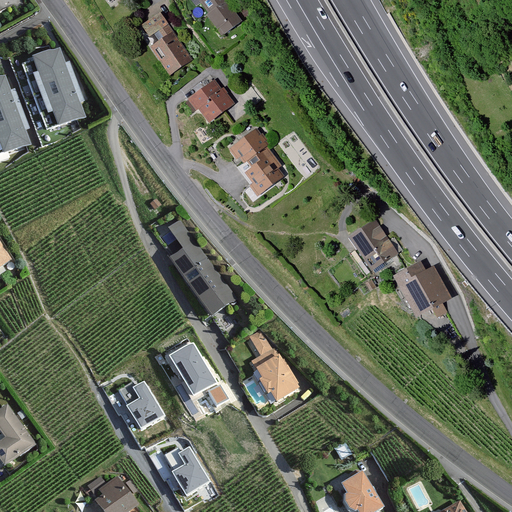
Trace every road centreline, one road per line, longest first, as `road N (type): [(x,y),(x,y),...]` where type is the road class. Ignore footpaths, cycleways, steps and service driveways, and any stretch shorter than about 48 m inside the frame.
road 1 (tertiary): [(511,496),(315,335),(201,207),(122,102)]
road 2 (residential): [(305,511),(135,219),(115,138),(122,102)]
road 3 (motorway): [(511,238),(425,123),(348,0)]
road 4 (motorway): [(344,69),(443,216),(511,299)]
road 5 (residential): [(48,317),(170,511)]
road 6 (tertiary): [(122,102),(51,0)]
